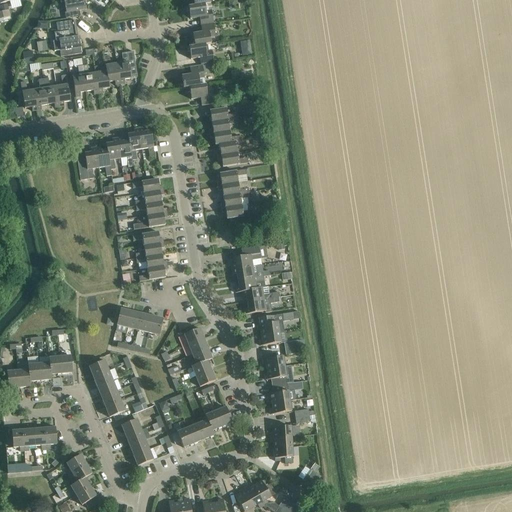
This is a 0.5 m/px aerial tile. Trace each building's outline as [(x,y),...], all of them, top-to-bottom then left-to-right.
[(65,19),(70,18),(80,17),(79,11),(86,10),(84,0),(59,0),(60,3),(64,3),(65,12),(64,12),(65,19)] [(0,19),(10,16),(7,4),(0,6),(0,7),(1,12),(0,12),(0,19)] [(211,5),(210,4),(205,5),(204,4),(190,7),(190,6),(184,7),(185,12),(189,12),(190,19),(199,18),(201,25),(213,23),(211,10),(212,9),(211,5)] [(58,30),(54,31),(56,41),(57,41),(60,57),(81,53),(79,36),(75,37),(71,19),(57,21),(58,30)] [(215,36),(213,23),(201,25),(202,33),(192,34),(194,42),(190,42),(190,47),(205,45),(207,45),(210,44),(209,37),(215,36)] [(208,51),(207,45),(205,45),(190,47),(185,48),(185,53),(189,52),(191,59),(200,58),(201,65),(203,65),(212,64),(213,64),(211,50),(208,51)] [(29,64),(34,64),(32,51),(23,52),(24,61),(25,65),(29,64)] [(123,63),(117,64),(120,84),(124,84),(124,80),(131,79),(137,78),(133,52),(121,54),(123,63)] [(103,56),(104,63),(105,63),(108,82),(114,81),(115,85),(120,84),(117,64),(110,65),(109,56),(103,56)] [(94,95),(98,94),(95,67),(94,67),(95,74),(89,75),(86,58),(82,59),(86,92),(93,91),(94,95)] [(80,93),(86,92),(82,59),(76,60),(79,76),(72,77),(74,88),(75,98),(80,97),(80,93)] [(29,64),(30,71),(41,69),(40,63),(34,64),(29,64)] [(101,66),(95,67),(98,94),(103,93),(102,89),(109,88),(108,82),(105,63),(104,63),(100,64),(101,66)] [(214,72),(212,64),(203,65),(201,65),(189,67),(191,75),(181,76),(182,84),(178,84),(179,89),(185,88),(200,86),(205,85),(204,78),(205,78),(204,74),(214,72)] [(63,85),(56,86),(59,107),(64,106),(63,103),(70,101),(68,92),(66,76),(61,77),(63,85)] [(47,105),(44,79),(39,80),(40,89),(34,90),(37,111),(41,110),(41,106),(47,105)] [(54,108),(59,107),(56,86),(49,88),(48,79),(44,79),(47,105),(54,104),(54,108)] [(37,111),(34,90),(27,91),(26,82),(20,83),(24,109),(31,108),(32,112),(37,111)] [(206,92),(205,85),(200,86),(185,88),(186,93),(190,92),(191,100),(200,98),(201,106),(214,104),(212,91),(206,92)] [(16,117),(23,116),(22,108),(15,109),(16,117)] [(210,116),(211,122),(237,118),(236,114),(226,115),(225,108),(206,111),(206,116),(210,116)] [(209,130),(209,134),(229,131),(228,125),(237,123),(237,118),(211,122),(212,129),(209,130)] [(143,128),(139,129),(142,149),(148,148),(150,158),(155,157),(151,131),(144,132),(143,128)] [(127,135),(128,141),(129,141),(132,160),(136,160),(135,154),(142,153),(141,149),(142,149),(139,129),(134,130),(134,134),(127,135)] [(230,137),(229,131),(209,134),(210,139),(214,138),(215,146),(219,145),(244,141),(244,140),(240,140),(239,136),(230,137)] [(113,160),(121,158),(118,138),(112,139),(113,143),(106,144),(107,150),(108,150),(111,170),(115,169),(113,160)] [(121,138),(118,138),(121,158),(126,158),(128,167),(133,166),(132,160),(129,141),(128,141),(122,142),(121,138)] [(216,152),(217,157),(237,154),(236,146),(245,145),(244,141),(219,145),(220,151),(216,152)] [(100,147),(96,148),(100,168),(105,167),(106,177),(111,176),(110,170),(111,170),(108,150),(107,150),(100,151),(100,147)] [(100,168),(96,148),(91,149),(91,153),(84,154),(85,160),(77,161),(80,181),(93,179),(92,170),(100,168)] [(238,159),(237,154),(217,157),(217,161),(221,160),(222,167),(248,163),(247,158),(238,159)] [(217,181),(217,186),(238,182),(237,177),(246,175),(245,170),(219,174),(221,181),(217,181)] [(143,193),(163,190),(163,186),(159,187),(158,179),(129,184),(129,189),(142,187),(143,193)] [(239,189),(238,182),(217,186),(218,191),(222,190),(223,197),(249,193),(248,188),(239,189)] [(163,190),(143,193),(144,200),(135,201),(135,206),(161,202),(160,196),(164,195),(163,190)] [(249,198),(249,193),(223,197),(224,203),(220,204),(221,209),(241,205),(240,199),(249,198)] [(146,210),(147,216),(167,213),(166,208),(162,209),(161,202),(135,206),(136,211),(146,210)] [(241,205),(221,209),(222,213),(226,212),(227,220),(230,219),(230,222),(235,221),(236,226),(250,224),(248,216),(253,215),(252,210),(242,212),(241,205)] [(117,221),(118,221),(127,220),(126,213),(116,214),(117,221)] [(167,213),(147,216),(148,223),(133,225),(133,230),(165,225),(164,218),(168,218),(167,213)] [(143,246),(164,243),(163,238),(159,239),(158,232),(132,236),(133,242),(142,240),(143,246)] [(164,243),(143,246),(144,253),(135,254),(136,259),(161,255),(160,248),(164,248),(164,243)] [(235,265),(231,265),(232,270),(253,267),(262,265),(261,259),(260,252),(260,250),(263,250),(262,247),(259,247),(251,248),(241,250),(242,255),(242,257),(234,258),(235,265)] [(127,259),(126,250),(118,251),(120,260),(127,259)] [(161,255),(136,259),(136,264),(146,263),(147,269),(167,266),(167,262),(166,261),(163,262),(161,255)] [(169,273),(179,271),(178,265),(168,266),(169,273)] [(168,270),(167,266),(147,269),(148,275),(139,277),(139,282),(165,278),(164,271),(168,270)] [(253,267),(232,270),(232,275),(236,274),(237,281),(264,277),(264,276),(270,276),(269,271),(254,273),(253,267)] [(290,273),(282,274),(283,281),(291,280),(290,273)] [(123,284),(124,284),(130,283),(129,274),(122,275),(123,284)] [(265,281),(264,277),(237,281),(239,287),(235,288),(235,293),(241,292),(257,290),(257,289),(256,283),(265,281)] [(257,290),(241,292),(242,296),(246,296),(247,302),(278,298),(279,297),(278,292),(272,293),(269,293),(268,287),(262,288),(257,289),(257,290)] [(279,302),(278,298),(247,302),(248,309),(244,310),(245,315),(252,313),(252,315),(272,312),(271,304),(274,304),(274,303),(279,302)] [(116,325),(127,328),(131,312),(120,309),(116,325)] [(127,328),(138,330),(141,314),(131,312),(127,328)] [(287,324),(301,323),(301,312),(286,312),(287,324)] [(152,316),(141,314),(138,330),(148,333),(152,316)] [(260,325),(257,325),(258,331),(260,330),(261,335),(279,333),(284,332),(282,322),(284,322),(283,314),(279,315),(276,316),(259,318),(260,325)] [(163,319),(152,316),(148,333),(159,335),(163,319)] [(184,335),(188,345),(203,339),(199,328),(184,335)] [(280,343),(279,333),(261,335),(262,340),(259,341),(260,346),(280,343)] [(203,339),(188,345),(192,355),(208,349),(203,339)] [(284,343),(284,349),(298,347),(304,346),(304,340),(284,343)] [(133,351),(141,353),(142,349),(139,348),(139,346),(134,345),(134,347),(133,351)] [(299,353),(298,347),(284,349),(285,355),(299,353)] [(212,359),(208,349),(192,355),(196,365),(201,362),(202,363),(207,361),(212,359)] [(71,356),(60,357),(61,374),(72,373),(71,356)] [(266,365),(266,369),(284,367),(282,356),(262,360),(263,365),(266,365)] [(51,375),(61,374),(60,357),(49,358),(49,363),(50,369),(51,375)] [(89,367),(93,377),(108,371),(104,361),(89,367)] [(191,366),(196,377),(211,371),(207,361),(202,363),(201,362),(196,365),(191,366)] [(50,369),(49,363),(39,364),(40,381),(51,380),(51,375),(50,369)] [(28,365),(28,370),(29,376),(30,382),(40,381),(39,364),(28,365)] [(178,366),(172,368),(167,370),(170,375),(180,371),(178,366)] [(290,366),(284,367),(266,369),(267,374),(265,375),(265,380),(271,379),(272,386),(287,384),(286,377),(292,376),(290,366)] [(29,376),(28,370),(17,371),(19,388),(30,387),(30,382),(29,376)] [(19,388),(17,371),(6,372),(8,389),(19,388)] [(93,377),(97,387),(112,381),(108,371),(93,377)] [(211,371),(196,377),(200,387),(215,381),(211,371)] [(117,391),(112,381),(97,387),(101,397),(117,391)] [(137,383),(133,385),(123,389),(125,394),(139,388),(137,383)] [(271,399),(272,404),(290,401),(295,400),(294,390),(288,391),(288,388),(293,387),(292,383),(287,384),(272,386),(273,393),(267,394),(268,399),(271,399)] [(121,401),(117,391),(101,397),(105,407),(121,401)] [(145,403),(143,398),(141,393),(137,395),(141,405),(145,403)] [(125,411),(121,401),(105,407),(109,418),(125,411)] [(147,408),(145,403),(141,405),(140,401),(132,405),(135,413),(147,408)] [(290,401),(272,404),(273,409),(270,409),(271,415),(291,411),(290,401)] [(226,407),(216,411),(222,427),(232,423),(226,407)] [(294,412),(295,418),(309,416),(314,415),(314,411),(308,412),(308,410),(294,412)] [(222,427),(216,411),(205,415),(207,420),(212,431),(222,427)] [(309,416),(295,418),(296,424),(310,422),(309,416)] [(121,426),(125,436),(141,430),(137,419),(121,426)] [(214,435),(212,431),(207,420),(197,424),(203,440),(214,435)] [(203,440),(197,424),(187,428),(193,444),(203,440)] [(52,425),(44,426),(46,449),(50,449),(50,444),(57,444),(55,428),(52,428),(52,425)] [(46,449),(44,426),(36,427),(36,429),(33,429),(34,446),(41,445),(41,450),(46,449)] [(270,433),(270,438),(291,437),(291,426),(273,427),(273,433),(270,433)] [(171,436),(172,437),(175,446),(181,443),(183,448),(193,444),(187,428),(186,429),(181,430),(180,427),(175,429),(177,433),(174,435),(171,436)] [(28,446),(34,446),(33,429),(22,430),(24,451),(29,451),(28,446)] [(24,451),(22,430),(11,431),(13,448),(19,447),(20,451),(24,451)] [(125,436),(129,446),(145,440),(141,430),(125,436)] [(165,443),(170,442),(167,436),(163,438),(158,440),(160,445),(165,443)] [(291,437),(270,438),(271,443),(273,443),(274,448),(292,447),(291,437)] [(145,440),(129,446),(133,456),(149,450),(145,440)] [(170,442),(165,443),(169,454),(174,452),(170,442)] [(292,457),(292,447),(274,448),(275,461),(280,461),(280,458),(292,457)] [(153,460),(149,450),(133,456),(137,466),(153,460)] [(66,471),(68,475),(86,464),(80,455),(66,463),(69,469),(66,471)] [(302,481),(307,484),(315,473),(319,467),(312,462),(308,468),(310,470),(302,481)] [(92,474),(86,464),(68,475),(70,479),(74,477),(77,482),(85,478),(92,474)] [(283,467),(279,472),(297,486),(302,481),(283,467)] [(321,477),(315,473),(307,484),(313,488),(321,477)] [(90,487),(85,478),(77,482),(70,486),(73,491),(70,494),(72,498),(90,487)] [(253,486),(264,506),(268,503),(266,500),(276,494),(270,484),(265,487),(264,486),(267,485),(264,480),(253,486)] [(264,506),(253,486),(248,489),(247,487),(243,489),(253,507),(258,504),(260,508),(264,506)] [(96,497),(90,487),(72,498),(75,502),(78,500),(82,505),(85,503),(88,508),(91,506),(88,501),(96,497)] [(244,511),(253,507),(243,489),(238,492),(240,494),(235,497),(243,511),(244,511)] [(190,511),(190,509),(189,499),(183,500),(184,503),(178,503),(179,511),(190,511)] [(218,503),(212,504),(213,511),(224,511),(223,499),(217,500),(218,503)] [(282,509),(286,511),(287,511),(294,504),(288,500),(282,509)] [(179,511),(178,503),(174,504),(173,501),(168,502),(169,511),(179,511)] [(213,511),(212,504),(208,504),(207,502),(202,503),(203,508),(197,509),(197,511),(213,511)] [(65,503),(58,507),(61,511),(67,511),(70,510),(65,503)]
